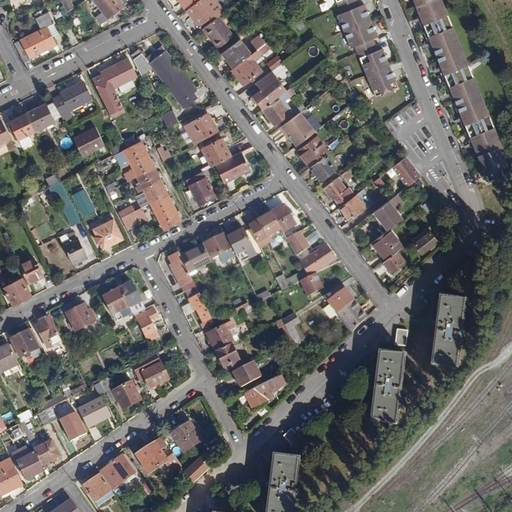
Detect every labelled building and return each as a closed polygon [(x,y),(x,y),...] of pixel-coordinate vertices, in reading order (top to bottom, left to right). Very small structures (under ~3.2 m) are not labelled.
[(70,0),(61,0),(61,1),(67,13),(75,9),(70,0)] [(122,6),(117,0),(92,0),(103,13),(97,18),(101,23),(114,13),(117,17),(123,13),(120,8),(122,6)] [(178,0),(186,10),(198,0),(178,0)] [(203,0),(198,0),(186,10),(198,25),(214,13),(203,0)] [(355,47),(376,97),(398,87),(382,49),(377,51),(372,40),(378,37),(364,5),(359,7),(355,0),(335,0),(341,14),(338,15),(351,48),(355,47)] [(504,153),(507,152),(444,0),(413,0),(488,182),(493,179),(495,182),(503,179),(506,174),(511,172),(504,153)] [(55,23),(49,12),(37,19),(42,30),(15,44),(23,61),(56,45),(52,37),(53,36),(48,27),(53,24),(55,23)] [(233,37),(218,17),(203,28),(218,48),(233,37)] [(57,34),(53,24),(48,27),(53,36),(57,34)] [(251,42),(257,50),(265,44),(259,36),(251,42)] [(234,68),(251,55),(239,39),(222,52),(234,68)] [(265,44),(257,50),(251,55),(234,68),(232,69),(243,84),(261,71),(253,60),(268,48),(265,44)] [(336,59),(341,56),(334,44),(328,48),(336,59)] [(165,83),(181,71),(162,46),(145,58),(138,49),(131,55),(151,94),(155,91),(146,72),(152,67),(165,83)] [(282,62),(277,56),(267,64),(272,70),(282,62)] [(133,70),(127,58),(90,76),(100,95),(102,99),(112,93),(110,89),(118,85),(131,79),(128,72),(133,70)] [(266,86),(277,77),(272,70),(255,83),(261,90),(266,86)] [(181,71),(165,83),(183,107),(196,97),(192,92),(195,90),(181,71)] [(277,77),(266,86),(276,99),(287,90),(277,77)] [(131,79),(118,85),(121,91),(134,85),(131,79)] [(90,98),(81,81),(59,92),(61,95),(55,98),(65,118),(74,114),(71,108),(90,98)] [(252,96),(263,109),(276,99),(266,86),(261,90),(252,96)] [(287,90),(276,99),(263,109),(275,124),(290,113),(282,103),(291,96),(287,90)] [(112,93),(102,99),(111,117),(122,112),(112,93)] [(354,103),(348,107),(363,127),(369,122),(354,103)] [(45,104),(26,114),(35,131),(54,122),(45,104)] [(178,122),(172,111),(162,116),(167,128),(178,122)] [(301,112),(280,128),(285,134),(287,133),(291,138),(297,146),(316,132),(301,112)] [(218,130),(208,113),(185,126),(194,143),(218,130)] [(19,139),(35,131),(26,114),(10,122),(12,125),(10,126),(17,140),(19,139)] [(0,144),(11,139),(2,121),(0,122),(0,144)] [(95,128),(73,139),(82,157),(104,145),(95,128)] [(123,141),(117,128),(111,132),(117,144),(123,141)] [(215,165),(232,157),(222,138),(203,148),(210,164),(200,169),(202,172),(215,165)] [(298,151),(311,167),(327,155),(329,153),(317,138),(298,151)] [(335,138),(327,144),(331,150),(339,144),(335,138)] [(181,221),(141,141),(127,148),(123,150),(130,164),(140,184),(143,190),(144,193),(150,203),(163,230),(181,221)] [(112,149),(114,154),(123,150),(120,145),(112,149)] [(164,145),(156,150),(163,161),(171,157),(164,145)] [(123,150),(114,154),(121,168),(130,164),(123,150)] [(232,157),(215,165),(224,183),(250,170),(241,152),(232,157)] [(338,168),(327,155),(311,167),(321,181),(338,168)] [(406,156),(399,162),(393,167),(408,187),(415,182),(422,177),(406,156)] [(110,159),(97,163),(98,170),(112,166),(110,159)] [(357,175),(351,167),(342,174),(348,182),(357,175)] [(393,181),(399,177),(393,168),(388,172),(393,181)] [(45,178),(49,187),(61,181),(56,172),(45,178)] [(215,197),(202,172),(186,180),(191,189),(186,192),(191,204),(196,201),(199,205),(215,197)] [(334,197),(341,206),(354,196),(349,189),(346,190),(337,178),(324,188),(332,198),(334,197)] [(374,183),(381,190),(387,185),(380,178),(374,183)] [(81,221),(61,181),(49,187),(43,190),(45,195),(56,190),(57,197),(71,226),(81,221)] [(113,183),(105,186),(108,192),(116,188),(113,183)] [(140,184),(135,187),(138,193),(143,190),(140,184)] [(24,192),(27,198),(30,197),(38,193),(35,187),(24,192)] [(88,200),(84,191),(74,196),(79,205),(88,200)] [(143,207),(146,205),(150,203),(144,193),(138,196),(143,207)] [(355,195),(354,196),(341,206),(339,207),(348,219),(364,207),(355,195)] [(388,230),(389,229),(402,219),(395,210),(403,203),(397,195),(375,212),(388,230)] [(27,198),(16,204),(18,210),(33,202),(30,197),(27,198)] [(431,201),(422,205),(426,213),(434,210),(431,201)] [(12,213),(18,210),(16,204),(11,207),(9,208),(12,213)] [(284,205),(271,213),(281,230),(286,239),(292,236),(287,229),(295,225),(284,205)] [(143,212),(141,207),(121,217),(127,228),(147,218),(143,212)] [(258,243),(281,230),(271,213),(249,225),(258,243)] [(122,239),(113,220),(94,230),(103,249),(122,239)] [(235,254),(236,255),(252,246),(244,229),(227,237),(232,247),(235,254)] [(403,247),(389,229),(388,230),(371,243),(385,261),(397,252),(403,247)] [(436,241),(427,229),(412,240),(421,252),(436,241)] [(310,245),(322,238),(318,230),(306,237),(310,245)] [(86,257),(73,231),(68,234),(70,239),(63,242),(74,263),(86,257)] [(308,248),(299,231),(292,236),(286,239),(296,257),(308,248)] [(232,247),(227,237),(225,233),(205,243),(213,257),(232,247)] [(203,244),(180,256),(188,272),(211,261),(203,244)] [(310,257),(301,263),(308,274),(319,266),(321,269),(329,265),(327,263),(329,262),(330,263),(336,259),(326,246),(317,252),(315,250),(309,254),(310,257)] [(405,261),(397,252),(385,261),(383,262),(391,272),(405,261)] [(193,281),(188,272),(180,256),(179,253),(169,257),(173,264),(170,265),(181,287),(184,292),(195,286),(193,281)] [(42,278),(33,258),(19,265),(28,284),(42,278)] [(382,277),(388,270),(382,265),(376,272),(382,277)] [(319,266),(308,274),(309,275),(314,273),(321,269),(319,266)] [(300,280),(307,277),(304,270),(284,280),(282,274),(275,277),(282,290),(300,280)] [(307,277),(300,280),(308,296),(323,289),(314,273),(309,275),(307,277)] [(30,296),(22,279),(4,288),(12,304),(30,296)] [(132,283),(120,289),(130,307),(134,315),(144,310),(145,309),(132,283)] [(113,315),(130,307),(120,289),(104,297),(113,315)] [(328,300),(338,313),(354,301),(345,289),(328,300)] [(466,296),(441,293),(432,361),(457,364),(466,296)] [(214,324),(200,295),(190,300),(195,311),(197,309),(203,323),(201,323),(204,330),(214,324)] [(274,302),(271,295),(261,301),(264,307),(274,302)] [(235,307),(238,312),(250,306),(248,302),(247,300),(235,307)] [(366,317),(354,301),(338,313),(351,332),(366,317)] [(93,323),(84,304),(67,313),(76,331),(93,323)] [(158,337),(144,310),(134,315),(148,342),(158,337)] [(294,314),(283,321),(293,341),(295,345),(300,342),(293,327),(296,325),(300,323),(294,314)] [(57,334),(49,316),(40,321),(41,324),(36,326),(44,341),(57,334)] [(208,334),(216,351),(231,344),(234,343),(228,330),(234,327),(231,322),(208,334)] [(305,338),(296,325),(293,327),(300,342),(305,338)] [(407,346),(409,330),(398,328),(395,344),(407,346)] [(38,348),(29,330),(11,339),(20,357),(38,348)] [(0,348),(0,373),(19,364),(9,344),(0,348)] [(156,354),(163,350),(160,344),(153,347),(156,354)] [(239,360),(231,344),(216,351),(224,367),(231,364),(239,360)] [(405,355),(380,351),(371,420),(396,424),(405,355)] [(233,368),(241,365),(239,360),(231,364),(233,368)] [(146,370),(141,361),(132,366),(138,377),(143,374),(150,388),(169,378),(161,363),(146,370)] [(260,377),(252,361),(233,371),(241,386),(260,377)] [(309,373),(304,363),(297,367),(302,377),(309,373)] [(101,382),(106,392),(111,402),(117,399),(123,409),(141,400),(131,381),(114,390),(108,378),(101,382)] [(106,392),(101,382),(93,386),(95,391),(98,396),(106,392)] [(93,386),(88,388),(86,390),(88,395),(95,391),(93,386)] [(264,393),(260,386),(246,393),(252,407),(263,401),(271,397),(269,391),(264,393)] [(73,396),(82,392),(80,387),(70,392),(73,396)] [(52,407),(46,410),(52,421),(59,418),(71,440),(85,433),(73,410),(79,408),(73,396),(68,399),(52,407)] [(111,416),(102,398),(79,409),(88,428),(111,416)] [(49,400),(43,403),(46,410),(52,407),(49,400)] [(253,410),(264,404),(263,401),(252,407),(253,410)] [(21,419),(28,415),(25,410),(18,414),(21,419)] [(43,425),(52,421),(46,410),(42,412),(38,414),(43,425)] [(25,421),(20,423),(25,432),(29,430),(25,421)] [(201,440),(189,422),(171,435),(183,453),(201,440)] [(35,452),(42,465),(59,456),(51,440),(39,446),(30,429),(29,430),(25,432),(35,452)] [(164,456),(154,442),(136,455),(149,474),(167,461),(172,457),(169,453),(164,456)] [(44,470),(42,465),(35,452),(29,455),(25,448),(9,455),(14,464),(17,462),(26,480),(44,470)] [(206,453),(184,469),(194,482),(211,469),(205,461),(210,458),(206,453)] [(292,511),(299,458),(274,455),(267,511),(292,511)] [(134,473),(122,456),(99,471),(106,481),(112,477),(119,472),(124,479),(134,473)] [(0,492),(1,495),(14,489),(21,485),(8,459),(0,463),(0,492)] [(110,490),(99,474),(84,485),(95,501),(103,495),(110,490)] [(106,481),(111,488),(117,485),(112,477),(106,481)] [(15,492),(14,489),(1,495),(3,498),(15,492)] [(106,499),(113,495),(110,490),(103,495),(106,499)] [(79,511),(70,499),(51,511),(79,511)]
